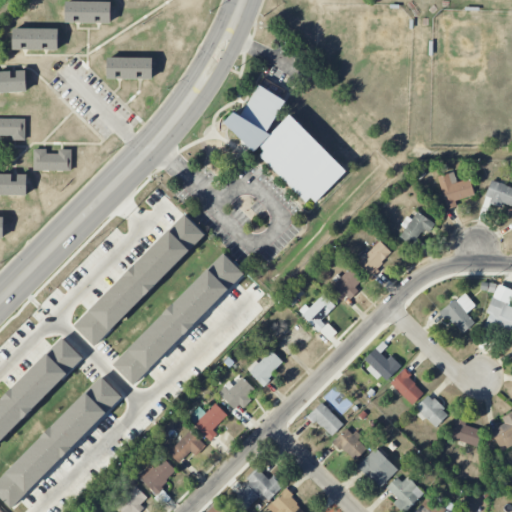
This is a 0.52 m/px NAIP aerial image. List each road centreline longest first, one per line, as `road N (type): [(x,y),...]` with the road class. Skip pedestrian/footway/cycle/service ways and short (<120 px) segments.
road 1 (residential): [(511,265),(457,266),(421,280),(188,511)]
road 2 (secondary): [(0,300),(168,130),(227,44),(245,0)]
road 3 (residential): [(484,381),(456,372),(390,308)]
